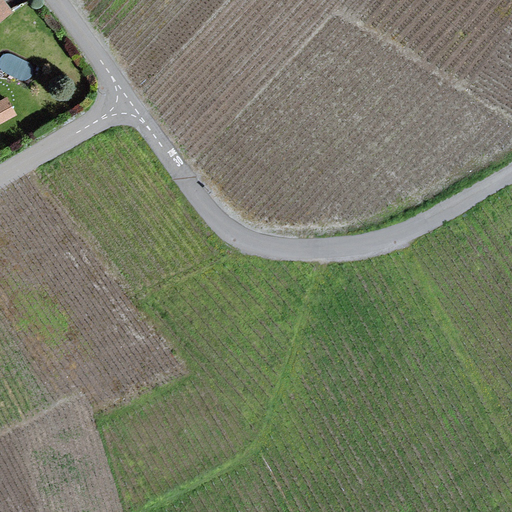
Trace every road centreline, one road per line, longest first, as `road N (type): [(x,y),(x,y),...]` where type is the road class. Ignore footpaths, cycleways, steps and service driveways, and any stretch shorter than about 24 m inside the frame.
road 1 (unclassified): [(128,100),(219,223),(280,249),(334,249),(395,236),(511,173)]
road 2 (residential): [(128,100),(0,176)]
road 3 (unclassified): [(55,0),(128,100)]
